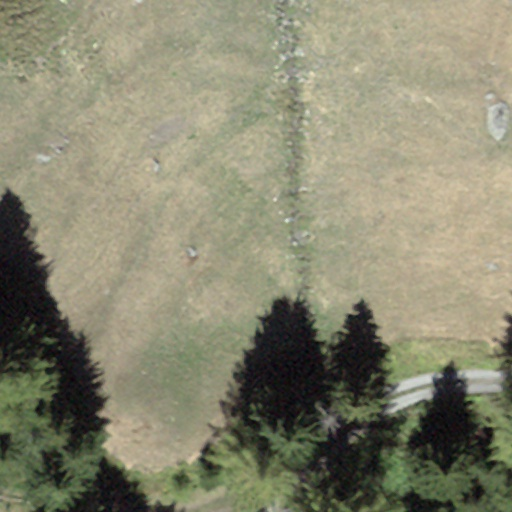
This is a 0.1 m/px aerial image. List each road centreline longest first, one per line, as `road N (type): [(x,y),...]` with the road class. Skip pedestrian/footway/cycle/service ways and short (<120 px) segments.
road 1 (track): [(281,511),(394,397),(511,366)]
road 2 (track): [(166,511),(210,499),(292,452),(332,457)]
